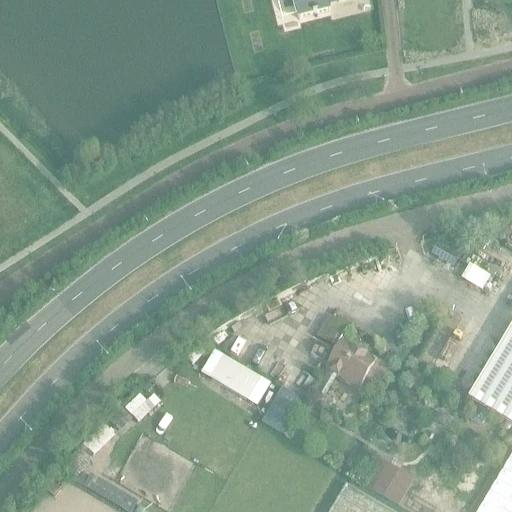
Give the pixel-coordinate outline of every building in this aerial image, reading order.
[(326,0),(292,0),(298,19),(328,11),(326,0)] [(460,254),(439,241),(431,255),(452,268),(460,254)] [(511,427),(511,326),(468,401),(511,427)] [(376,363),(341,343),(324,371),(350,387),(355,377),(378,388),(388,370),(378,364),(376,363)] [(214,353),(201,376),(257,409),(271,387),(214,353)] [(304,395),(314,378),(291,365),(281,382),(304,395)] [(283,390),(262,426),(283,438),(303,402),(283,390)] [(145,401),(130,416),(137,424),(153,409),(145,401)] [(123,412),(110,423),(117,431),(130,420),(123,412)] [(380,426),(364,452),(456,511),(465,511),(480,490),(380,426)] [(103,428),(72,459),(80,468),(86,462),(112,436),(103,428)] [(511,511),(511,455),(477,511),(511,511)] [(373,472),(364,487),(397,505),(406,491),(373,472)] [(125,500),(89,479),(84,487),(120,509),(125,500)] [(391,511),(346,485),(329,511),(391,511)]
